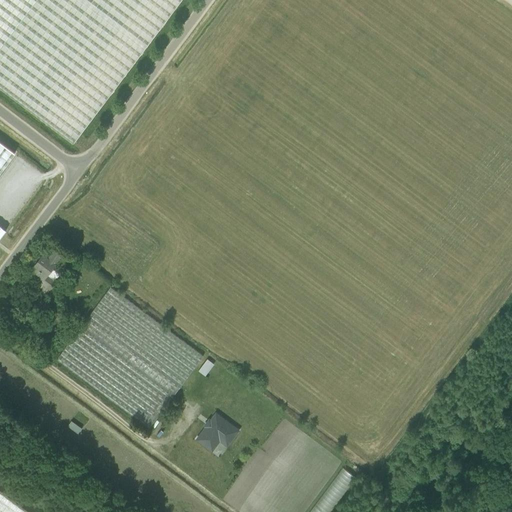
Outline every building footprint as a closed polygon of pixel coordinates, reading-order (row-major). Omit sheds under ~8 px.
[(0,0),(0,86),(74,143),(181,0),(0,0)] [(0,176),(15,157),(0,145),(0,176)] [(61,255),(55,250),(48,258),(43,254),(28,273),(46,287),(52,280),(56,283),(61,276),(52,269),(55,264),(55,263),(61,255)] [(202,355),(110,287),(57,359),(149,427),(202,355)] [(38,298),(30,308),(45,319),(53,309),(38,298)] [(206,375),(215,363),(208,358),(199,370),(206,375)] [(205,427),(195,440),(212,452),(220,441),(227,447),(239,430),(216,413),(211,419),(209,418),(203,426),(205,427)] [(0,511),(27,511),(0,491),(0,511)]
